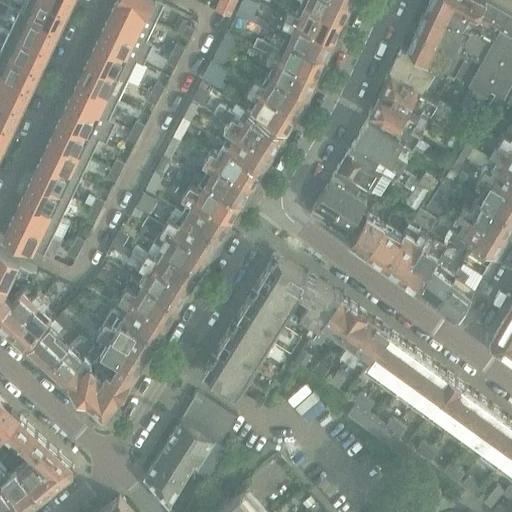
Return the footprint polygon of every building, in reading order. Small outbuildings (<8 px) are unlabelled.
[(24,0),(20,10),(60,29),(69,9),(49,0),(24,0)] [(73,0),(49,0),(69,9),(73,0)] [(160,0),(117,0),(117,1),(156,20),(165,2),(160,0)] [(220,0),(217,7),(232,13),(237,0),(220,0)] [(290,7),(287,14),(335,37),(343,19),(302,0),(298,10),(290,7)] [(302,0),(343,19),(352,0),(351,0),(302,0)] [(431,2),(430,3),(468,25),(476,13),(478,14),(486,0),(428,0),(428,1),(431,2)] [(156,20),(117,1),(107,21),(147,39),(156,20)] [(243,1),(240,13),(256,17),(259,5),(243,1)] [(478,31),(468,25),(430,3),(426,12),(424,11),(419,22),(421,24),(420,25),(467,51),(478,31)] [(502,23),(508,12),(501,8),(495,19),(502,23)] [(11,29),(51,48),(60,29),(20,10),(11,29)] [(287,14),(278,33),(286,36),(326,55),(335,37),(287,14)] [(147,39),(107,21),(98,40),(138,59),(137,59),(144,63),(154,42),(147,39)] [(196,28),(187,24),(182,33),(191,37),(196,28)] [(420,25),(410,47),(452,72),(455,74),(467,51),(420,25)] [(41,68),(51,48),(11,29),(2,49),(41,68)] [(226,30),(206,77),(219,82),(239,35),(226,30)] [(273,44),(269,51),(318,74),(326,55),(286,36),(281,48),(273,44)] [(128,78),(137,59),(138,59),(98,40),(89,59),(128,78)] [(391,68),(423,88),(426,84),(433,88),(441,76),(447,80),(452,72),(410,47),(403,42),(391,68)] [(172,52),(181,56),(186,47),(177,43),(172,52)] [(0,72),(32,87),(41,68),(2,49),(0,52),(0,72)] [(269,72),(309,93),(310,91),(318,74),(269,51),(266,57),(275,61),(269,72)] [(172,52),(167,61),(176,65),(181,56),(172,52)] [(119,98),(128,78),(89,59),(79,79),(119,98)] [(391,68),(381,90),(412,109),(418,100),(432,109),(439,98),(423,88),(391,68)] [(32,87),(0,72),(0,95),(23,107),(32,87)] [(256,77),(252,83),(298,111),(309,93),(269,72),(264,81),(256,77)] [(110,117),(119,98),(79,79),(70,98),(110,117)] [(157,81),(152,90),(161,95),(166,86),(157,81)] [(287,129),(298,111),(252,83),(248,90),(256,94),(248,105),(287,129)] [(152,90),(147,99),(156,104),(161,95),(152,90)] [(420,114),(412,109),(381,90),(371,112),(400,131),(398,134),(414,144),(423,130),(414,124),(420,114)] [(0,119),(14,126),(23,107),(0,95),(0,119)] [(70,98),(70,99),(61,118),(100,137),(107,140),(117,120),(110,117),(70,98)] [(214,113),(229,122),(274,150),(284,132),(247,109),(240,119),(233,115),(235,112),(220,103),(214,113)] [(91,156),(100,137),(61,118),(51,137),(91,156)] [(0,119),(0,143),(4,146),(14,126),(0,119)] [(367,119),(355,139),(381,156),(401,169),(409,157),(394,148),(399,139),(367,119)] [(132,129),(141,133),(146,124),(137,120),(132,129)] [(274,150),(229,122),(224,128),(232,133),(225,143),(263,167),(274,150)] [(132,129),(127,138),(136,142),(141,133),(132,129)] [(500,139),(511,145),(511,137),(504,132),(500,139)] [(51,137),(42,157),(82,176),(91,156),(51,137)] [(375,165),(381,156),(355,139),(338,168),(379,194),(388,179),(381,175),(384,171),(375,165)] [(504,151),(498,161),(511,169),(511,145),(500,139),(497,146),(504,151)] [(263,167),(225,143),(224,142),(217,153),(212,149),(207,156),(252,184),(263,167)] [(252,184),(207,156),(204,162),(210,167),(204,177),(242,201),(252,184)] [(72,195),(82,176),(42,157),(33,176),(72,195)] [(121,171),(126,163),(117,158),(112,167),(121,171)] [(481,174),(511,191),(511,169),(498,161),(492,171),(485,167),(481,174)] [(112,167),(107,176),(116,181),(121,171),(112,167)] [(484,185),(478,196),(511,215),(511,191),(481,174),(477,180),(484,185)] [(72,195),(33,176),(23,196),(63,215),(72,195)] [(242,201),(204,177),(197,187),(190,183),(186,190),(231,218),(242,201)] [(311,212),(329,223),(352,185),(345,181),(342,185),(331,178),(311,212)] [(359,189),(352,185),(329,223),(352,237),(367,214),(362,210),(368,200),(357,194),(359,189)] [(231,218),(186,190),(182,197),(189,201),(183,211),(221,234),(231,218)] [(63,215),(23,196),(14,215),(54,234),(63,215)] [(97,196),(92,205),(101,210),(106,201),(97,196)] [(461,208),(505,235),(511,223),(511,215),(478,196),(473,206),(465,201),(461,208)] [(96,219),(101,210),(92,205),(87,214),(96,219)] [(221,234),(183,211),(176,207),(165,224),(210,252),(221,234)] [(495,252),(505,235),(461,208),(457,215),(465,220),(458,230),(495,252)] [(368,212),(367,214),(352,237),(350,240),(367,253),(385,225),(386,223),(368,212)] [(210,252),(165,224),(149,214),(142,225),(157,234),(153,240),(155,241),(162,245),(200,269),(210,252)] [(54,234),(14,215),(4,236),(34,250),(35,248),(45,253),(54,234)] [(402,236),(385,225),(367,253),(385,266),(402,236)] [(401,277),(427,233),(421,230),(416,237),(405,231),(402,236),(385,266),(401,277)] [(419,290),(436,260),(440,253),(429,246),(434,237),(427,233),(401,277),(419,290)] [(86,239),(77,234),(72,243),(81,248),(86,239)] [(200,269),(162,245),(155,241),(144,258),(189,286),(200,269)] [(72,243),(67,252),(76,257),(81,248),(72,243)] [(0,249),(0,280),(9,284),(15,273),(25,278),(36,267),(0,249)] [(141,279),(179,303),(189,286),(144,258),(133,251),(128,260),(139,266),(140,265),(147,269),(141,279)] [(204,368),(237,388),(299,290),(310,297),(301,312),(304,314),(324,282),(276,252),(204,368)] [(436,260),(419,290),(438,304),(456,274),(436,260)] [(460,315),(475,288),(465,280),(470,273),(461,266),(456,274),(438,304),(454,316),(455,317),(456,317),(457,317),(458,317),(459,316),(460,315)] [(123,292),(168,320),(179,303),(141,279),(135,289),(128,284),(123,292)] [(0,312),(13,298),(6,292),(9,284),(0,280),(0,312)] [(324,282),(304,314),(313,320),(308,327),(315,332),(342,293),(324,282)] [(0,312),(0,320),(11,331),(44,294),(39,289),(33,295),(24,286),(13,298),(0,312)] [(120,313),(158,337),(168,320),(123,292),(119,298),(126,302),(120,313)] [(359,305),(342,293),(315,332),(321,336),(325,331),(335,338),(359,305)] [(50,300),(44,294),(11,331),(26,344),(54,315),(44,306),(50,300)] [(511,304),(493,336),(494,345),(509,356),(511,351),(511,304)] [(375,317),(359,305),(335,338),(345,345),(341,351),(347,355),(375,317)] [(102,325),(147,354),(158,337),(120,313),(113,309),(102,325)] [(367,361),(391,329),(375,317),(347,355),(354,360),(358,355),(367,361)] [(28,347),(49,366),(70,344),(57,332),(58,330),(51,323),(28,347)] [(147,354),(102,325),(98,332),(105,336),(99,347),(118,359),(111,370),(108,367),(103,376),(104,376),(88,402),(101,415),(110,414),(147,354)] [(391,329),(367,361),(377,368),(373,374),(380,379),(407,341),(391,329)] [(407,341),(380,379),(386,384),(390,378),(400,385),(423,353),(407,341)] [(70,386),(90,364),(93,361),(85,354),(83,356),(70,344),(49,366),(70,386)] [(412,403),(439,364),(423,353),(400,385),(409,392),(405,397),(412,403)] [(104,376),(103,376),(90,364),(70,386),(88,402),(104,376)] [(439,364),(412,403),(419,407),(423,402),(432,409),(456,376),(439,364)] [(438,421),(445,426),(472,388),(456,376),(432,409),(442,415),(438,421)] [(488,400),(472,388),(445,426),(452,431),(456,425),(465,432),(488,400)] [(146,476),(170,505),(183,484),(187,486),(190,481),(186,478),(195,464),(209,472),(226,445),(220,441),(237,414),(199,390),(146,476)] [(490,401),(488,400),(465,432),(466,433),(478,442),(474,448),(481,453),(508,415),(490,401)] [(4,404),(0,407),(0,438),(2,436),(3,434),(20,416),(12,408),(10,410),(4,404)] [(419,468),(425,460),(354,404),(348,413),(419,468)] [(511,443),(511,417),(508,415),(481,453),(487,458),(492,451),(501,458),(511,443)] [(20,416),(3,434),(2,436),(11,444),(16,438),(31,450),(34,453),(48,442),(20,416)] [(48,442),(34,453),(60,483),(73,473),(73,465),(48,442)] [(506,471),(511,475),(511,443),(501,458),(510,465),(506,471)] [(34,453),(31,450),(25,454),(29,458),(18,466),(43,497),(52,489),(51,487),(57,482),(58,484),(60,483),(34,453)] [(43,497),(18,466),(9,474),(0,462),(0,476),(26,507),(32,502),(33,504),(43,497)] [(19,511),(26,507),(0,476),(0,509),(2,511),(19,511)] [(261,511),(241,489),(214,511),(261,511)] [(134,511),(120,495),(100,511),(134,511)]
